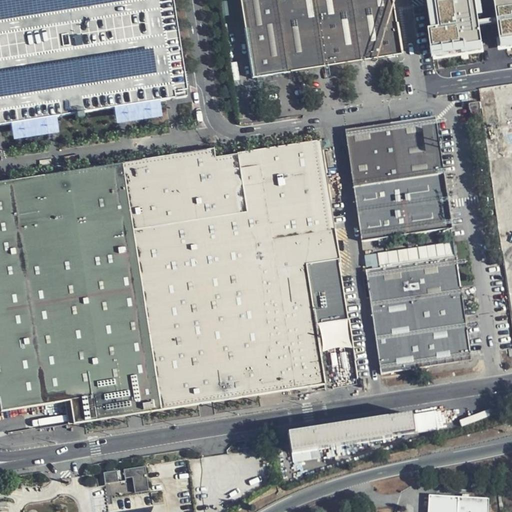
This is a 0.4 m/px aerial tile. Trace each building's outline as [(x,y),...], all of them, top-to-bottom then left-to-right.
[(187,82),(174,0),(0,0),(0,124),(5,124),(168,99),(177,98),(189,96),(187,82)] [(400,60),(391,0),(239,0),(252,82),(400,60)] [(511,0),(423,0),(434,59),(511,47),(511,0)] [(481,120),(479,104),(469,106),(470,122),(481,120)] [(452,230),(435,118),(344,131),(361,243),(452,230)] [(348,322),(339,263),(335,233),(321,142),(216,158),(214,149),(122,163),(161,412),(197,406),(308,390),(298,329),(316,327),(348,322)] [(161,412),(122,163),(0,182),(0,400),(0,401),(2,415),(72,403),(74,425),(161,412)] [(471,362),(456,259),(365,273),(381,376),(471,362)] [(324,387),(316,327),(298,329),(308,390),(324,387)] [(358,422),(383,417),(381,409),(356,414),(358,422)] [(437,411),(290,434),(293,456),(441,433),(437,411)] [(134,488),(149,487),(147,466),(105,470),(106,484),(133,482),(134,488)] [(489,511),(490,500),(428,497),(426,511),(489,511)]
